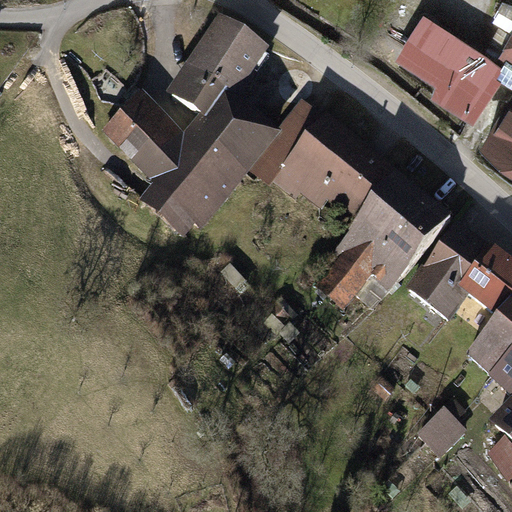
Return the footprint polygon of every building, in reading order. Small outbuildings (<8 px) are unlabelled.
[(239,34),(218,20),(173,86),(200,104),(214,113),(226,95),(258,47),(239,34)] [(486,109),(510,68),(468,43),(444,85),(486,109)] [(0,76),(8,57),(0,53),(0,76)] [(270,132),(226,95),(214,113),(200,104),(175,135),(132,98),(103,127),(147,166),(146,178),(197,217),(270,132)] [(511,102),(491,135),(511,148),(511,102)] [(309,105),(257,161),(272,175),(323,118),(316,111),(309,105)] [(323,118),(272,175),(290,192),(297,185),(318,204),(328,192),(356,218),(396,174),(364,145),(328,112),(323,118)] [(424,199),(396,174),(340,236),(331,246),(341,256),(317,283),(342,305),(357,289),(372,303),(447,220),(424,199)] [(471,237),(457,225),(409,282),(447,315),(465,296),(457,289),(487,251),(471,237)] [(511,269),(507,265),(487,251),(457,289),(465,296),(495,315),(511,295),(511,269)] [(511,295),(495,315),(466,349),(495,373),(511,387),(511,403),(498,420),(511,431),(511,295)] [(444,465),(470,437),(446,416),(421,444),(444,465)]
